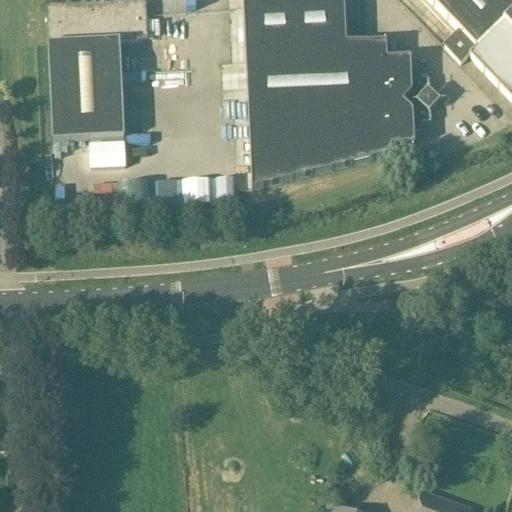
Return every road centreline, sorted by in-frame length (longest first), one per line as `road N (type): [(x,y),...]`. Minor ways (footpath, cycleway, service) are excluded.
road 1 (unclassified): [(511,427),(284,348),(255,329),(250,285)]
road 2 (primary): [(250,285),(371,265),(511,214)]
road 3 (primary): [(0,303),(250,285)]
